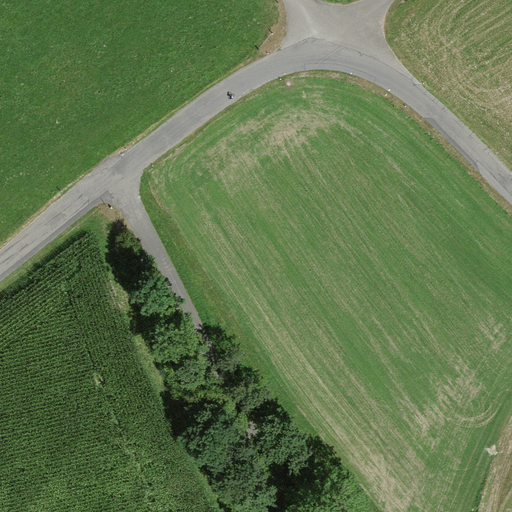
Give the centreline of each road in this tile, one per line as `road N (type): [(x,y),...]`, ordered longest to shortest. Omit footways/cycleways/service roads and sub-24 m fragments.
road 1 (unclassified): [(115,174),(210,361),(310,511)]
road 2 (tertiary): [(330,54),(289,59),(240,83),(115,174)]
road 3 (tertiary): [(511,188),(411,90),(377,68),(330,54)]
road 4 (tertiary): [(115,174),(0,265)]
